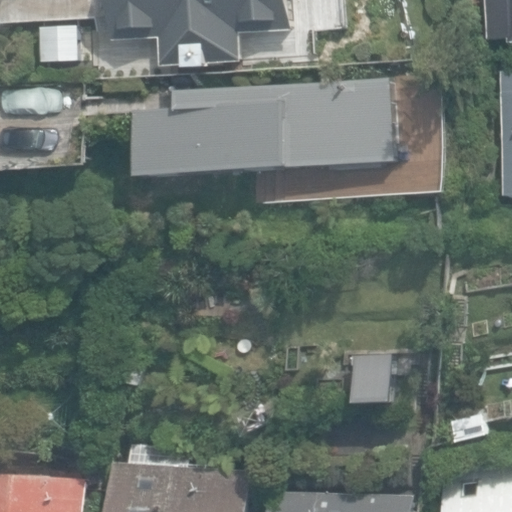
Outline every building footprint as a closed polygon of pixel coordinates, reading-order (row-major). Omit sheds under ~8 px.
[(166,39),(168,67),(251,63),(249,34),(298,31),(296,0),(302,0),(114,0),(115,42),(166,39)] [(511,39),(511,0),(491,0),(494,41),(511,39)] [(46,62),(84,61),(83,26),(45,27),(46,62)] [(193,109),(148,113),(154,176),(257,171),(258,199),(455,190),(451,76),(193,92),(193,109)] [(322,383),(319,351),(288,354),(291,386),(322,383)] [(155,391),(156,367),(140,366),(139,390),(155,391)] [(470,380),(445,385),(449,407),(475,402),(470,380)] [(491,412),(457,418),(462,442),(495,436),(491,412)] [(256,511),(259,471),(182,466),(184,443),(134,440),(132,462),(118,461),(114,511),(256,511)] [(511,511),(511,458),(447,467),(452,511),(511,511)] [(0,511),(91,511),(93,478),(0,472),(0,511)] [(423,511),(424,497),(281,491),(280,511),(423,511)]
